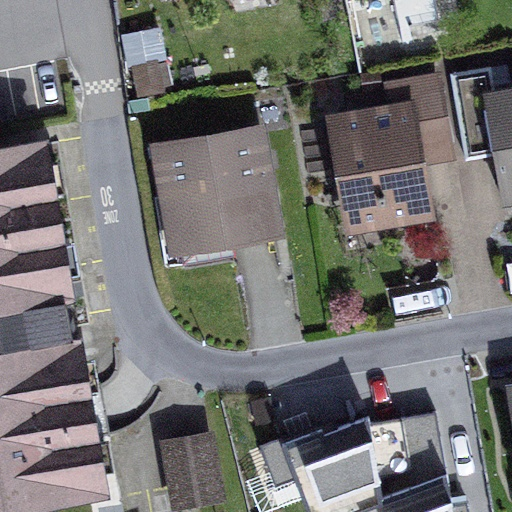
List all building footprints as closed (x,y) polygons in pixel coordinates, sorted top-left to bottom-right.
[(130,44),(134,69),(167,63),(163,39),(130,44)] [(167,63),(134,69),(137,88),(170,82),(167,63)] [(486,94),(511,89),(511,87),(508,64),(482,69),(486,94)] [(496,155),(504,202),(511,200),(511,89),(486,94),(482,69),(452,74),(463,138),(492,133),(496,155)] [(412,140),(447,134),(437,76),(390,85),(395,111),(337,121),(355,225),(425,213),(416,163),(412,140)] [(232,238),(274,231),(257,132),(159,149),(168,198),(173,197),(183,259),(234,250),(232,238)] [(466,160),(496,155),(492,133),(463,138),(466,160)] [(416,163),(451,157),(447,134),(412,140),(416,163)] [(0,507),(103,490),(90,414),(43,145),(0,152),(0,507)] [(183,259),(173,197),(168,198),(157,200),(167,262),(183,259)] [(405,465),(384,410),(329,431),(331,438),(350,486),(289,509),(289,511),(410,511),(394,470),(405,465)] [(176,506),(221,498),(211,441),(167,448),(176,506)]
